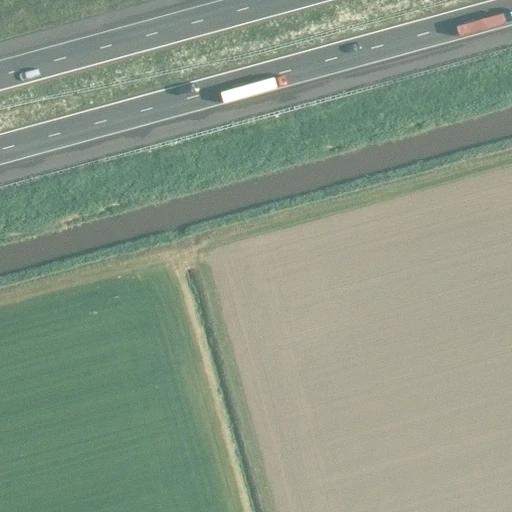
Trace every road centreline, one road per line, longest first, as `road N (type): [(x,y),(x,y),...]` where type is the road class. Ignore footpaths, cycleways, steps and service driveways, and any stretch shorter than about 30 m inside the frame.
road 1 (motorway): [(0,146),(511,6)]
road 2 (motorway): [(262,0),(0,71)]
